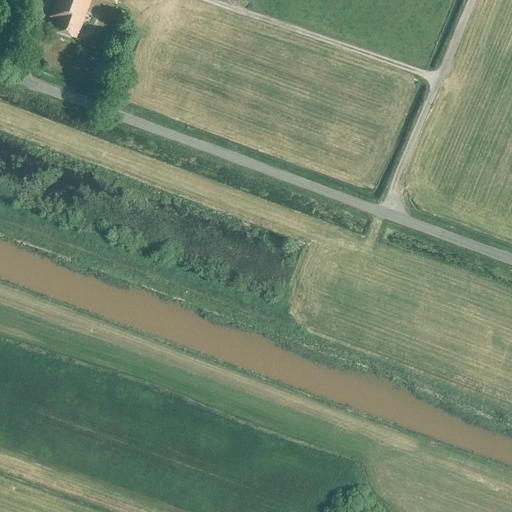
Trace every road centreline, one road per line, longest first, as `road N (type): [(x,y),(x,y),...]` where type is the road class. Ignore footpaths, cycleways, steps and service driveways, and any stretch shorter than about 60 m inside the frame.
road 1 (unclassified): [(511,260),(0,71)]
road 2 (unknown): [(382,212),(433,76)]
